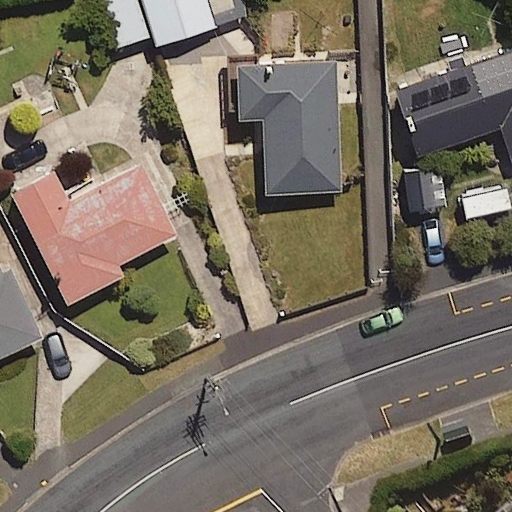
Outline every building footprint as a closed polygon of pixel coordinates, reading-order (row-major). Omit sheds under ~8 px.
[(250,14),(246,0),(104,0),(117,42),(153,32),(155,40),(250,14)] [(511,48),(399,83),(419,149),(503,124),(511,152),(511,48)] [(336,57),(236,61),(237,114),(265,113),(268,189),(340,187),(336,57)] [(173,232),(138,160),(66,196),(51,166),(13,185),(69,298),(124,271),(119,259),(173,232)] [(439,204),(435,165),(396,169),(400,208),(439,204)] [(457,193),(464,222),(511,208),(511,193),(508,179),(457,193)] [(3,273),(0,265),(0,353),(40,336),(10,270),(3,273)]
